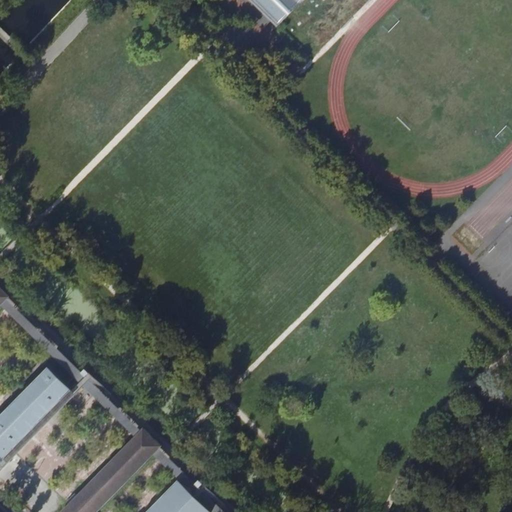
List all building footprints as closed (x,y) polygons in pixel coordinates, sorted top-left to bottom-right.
[(245,0),(276,29),(304,0),(245,0)] [(0,307),(11,297),(0,286),(0,307)] [(89,374),(10,298),(3,305),(60,360),(53,367),(75,388),(89,374)] [(74,390),(51,367),(4,416),(0,420),(0,454),(7,461),(28,438),(74,390)] [(63,511),(98,511),(162,446),(144,429),(70,505),(63,511)] [(221,511),(225,509),(161,448),(156,454),(216,511),(221,511)] [(150,511),(213,511),(182,481),(150,511)]
